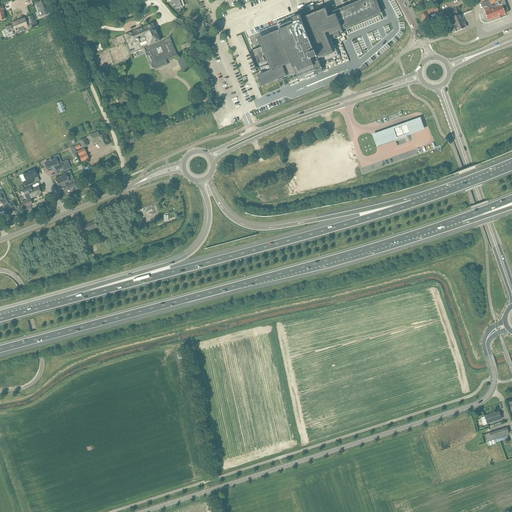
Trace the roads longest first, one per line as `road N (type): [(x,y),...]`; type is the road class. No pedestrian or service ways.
road 1 (motorway): [(0,349),(460,217)]
road 2 (unclassified): [(143,511),(475,404),(494,380),(488,338)]
road 3 (motorway): [(413,203),(65,300)]
road 4 (motorway): [(413,203),(260,228),(227,214),(208,176)]
road 5 (tertiary): [(419,71),(205,153)]
road 6 (tertiary): [(434,87),(511,302)]
road 7 (tertiary): [(212,163),(263,134),(422,81)]
road 8 (motorway): [(197,180),(209,216),(194,249),(65,300)]
road 9 (tertiary): [(511,282),(444,83)]
road 10 (residential): [(128,188),(56,0)]
road 11 (unclassified): [(0,240),(128,188)]
